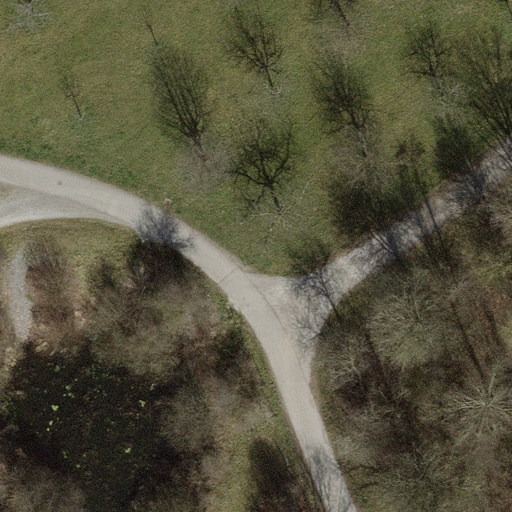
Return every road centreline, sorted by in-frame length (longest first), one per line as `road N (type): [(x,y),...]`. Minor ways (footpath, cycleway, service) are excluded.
road 1 (track): [(344,511),(249,293),(202,249),(146,216),(76,189),(0,174)]
road 2 (track): [(268,324),(443,212),(511,156)]
